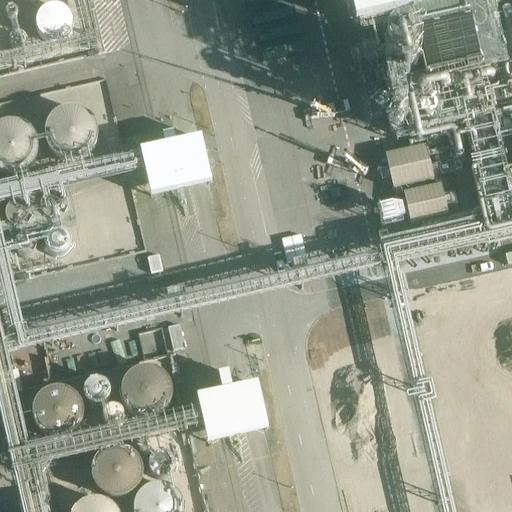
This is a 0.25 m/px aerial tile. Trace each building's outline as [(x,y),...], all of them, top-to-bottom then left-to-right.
[(416,139),(464,128),(483,211),(510,205),(511,210),(511,209),(511,40),(500,43),(490,0),(347,0),(355,30),(410,17),(417,50),(382,59),(381,55),(379,55),(377,51),(354,56),(369,125),(411,116),(416,139)] [(511,0),(490,0),(500,43),(511,40),(511,0)] [(73,32),(73,28),(73,25),(72,21),(69,16),(66,13),(63,12),(61,11),(56,10),(53,10),(48,11),(43,14),(40,17),(38,21),(37,24),(36,28),(36,31),(37,35),(39,38),(41,41),(44,43),(47,45),(51,46),(54,47),(58,47),(62,45),(65,44),(68,42),(70,38),(72,35),(73,32)] [(6,19),(6,21),(7,23),(8,24),(10,25),(12,25),(13,25),(15,24),(16,22),(17,21),(17,19),(17,17),(15,16),(14,15),(12,14),(10,14),(9,15),(7,16),(6,18),(6,19)] [(27,49),(27,46),(26,43),(24,41),(21,40),(18,39),(15,40),(12,42),(11,44),(10,47),(10,49),(10,52),(12,54),(14,56),(17,57),(20,57),(22,56),(25,54),(27,52),(27,49)] [(452,511),(429,410),(433,409),(435,407),(431,388),(428,387),(425,388),(404,301),(408,299),(403,280),(400,281),(398,269),(511,244),(511,213),(511,210),(510,205),(483,211),(487,231),(266,283),(42,336),(35,332),(24,335),(0,233),(0,210),(145,176),(141,161),(141,160),(0,191),(0,77),(98,54),(96,42),(0,64),(0,378),(11,376),(8,362),(18,360),(17,356),(270,299),(380,274),(435,511),(452,511)] [(97,144),(98,139),(96,131),(94,126),(91,122),(87,118),(82,115),(78,114),(73,113),(68,113),(64,114),(58,117),(55,119),(51,123),(48,128),(46,133),(46,138),(46,143),(47,147),(49,152),(52,156),(56,160),(61,163),(64,164),(70,165),(75,165),(80,164),(85,162),(89,158),(93,155),(96,149),(97,144)] [(405,137),(406,135),(407,132),(406,129),(404,126),(401,124),(399,124),(396,124),(393,125),(390,127),(389,129),(388,132),(389,135),(390,138),(392,140),(395,142),(398,142),(401,141),(403,140),(405,137)] [(37,158),(38,153),(37,145),(34,139),(32,136),(27,132),(22,129),(19,128),(13,127),(8,127),(4,128),(0,129),(0,175),(1,177),(5,178),(10,179),(16,179),(20,177),(25,175),(30,172),(33,168),(36,163),(37,158)] [(141,160),(141,161),(145,176),(150,201),(212,187),(201,141),(176,147),(173,135),(163,138),(165,150),(140,155),(141,160)] [(385,159),(393,193),(433,184),(426,150),(385,159)] [(440,189),(403,198),(410,229),(448,219),(440,189)] [(42,220),(45,223),(49,226),(53,226),(58,226),(62,224),(65,221),(67,217),(67,212),(66,208),(64,204),(61,201),(56,199),(52,199),(48,201),(44,203),(41,207),(40,211),(41,216),(42,220)] [(8,228),(11,231),(15,233),(19,234),(23,234),(27,232),(31,228),(33,224),(33,220),(32,215),(30,212),(26,209),(22,207),(17,207),(13,209),(10,211),(7,215),(6,219),(6,224),(8,228)] [(392,209),(375,214),(378,230),(396,226),(404,221),(401,211),(392,209)] [(15,251),(15,254),(16,257),(19,260),(22,261),(25,262),(29,261),(32,260),(34,257),(36,254),(36,250),(35,247),(33,244),(30,242),(27,241),(24,241),(20,242),(17,244),(16,247),(15,251)] [(145,423),(153,422),(161,419),(167,413),(170,406),(172,398),(170,390),(167,383),(161,378),(153,374),(145,373),(137,375),(130,380),(125,386),(122,394),(122,403),(125,411),(131,417),(137,421),(145,423)] [(23,396),(18,374),(11,376),(0,378),(0,400),(15,397),(23,396)] [(204,434),(207,447),(268,433),(258,387),(233,393),(229,376),(218,379),(222,396),(197,401),(200,416),(204,434)] [(92,408),(96,409),(101,409),(104,407),(107,404),(109,400),(110,396),(109,391),(107,388),(103,385),(99,384),(95,383),(91,385),(87,387),(85,391),(84,395),(84,399),(86,403),(88,406),(92,408)] [(56,443),(64,442),(72,438),(78,433),(81,426),(83,418),(81,410),(78,403),(72,397),(65,394),(57,393),(48,395),(41,400),(36,406),(33,414),(33,423),(37,431),(42,437),(49,441),(56,443)] [(151,453),(150,450),(149,448),(148,447),(204,434),(200,416),(28,453),(15,397),(0,400),(0,418),(21,511),(185,511),(185,509),(183,505),(181,501),(178,497),(174,494),(171,481),(173,479),(175,476),(175,473),(175,469),(174,466),(173,464),(170,461),(167,459),(164,458),(160,458),(157,459),(155,461),(150,456),(151,455),(151,453)] [(107,428),(110,430),(113,431),(117,431),(120,429),(122,427),(124,424),(124,421),(123,418),(122,415),(120,413),(117,412),(114,411),(111,412),(108,413),(106,416),(104,419),(104,422),(105,426),(107,428)]
